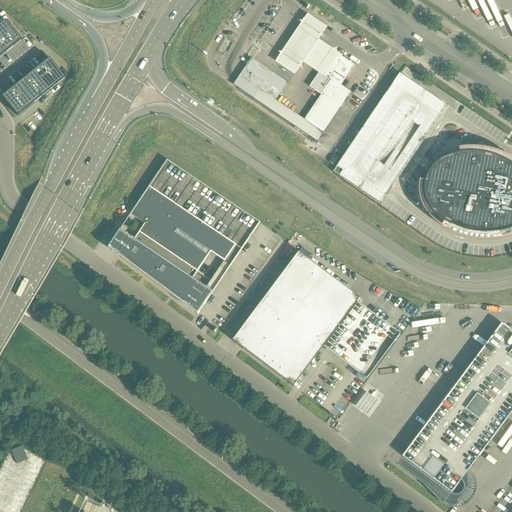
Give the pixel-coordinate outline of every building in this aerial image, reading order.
[(326,29),(307,17),(288,44),(274,64),(294,78),(303,65),(317,75),(333,52),(318,41),(326,29)] [(4,18),(0,22),(0,29),(12,45),(20,38),(4,18)] [(12,45),(0,29),(0,45),(4,51),(12,45)] [(345,100),(349,94),(350,92),(343,88),(340,86),(354,65),(339,56),(337,54),(333,52),(319,72),(317,75),(309,87),(321,95),(322,96),(333,103),(340,108),(340,107),(344,102),(345,100)] [(48,57),(40,63),(56,83),(64,77),(48,57)] [(253,60),(249,57),(248,58),(251,60),(248,65),(236,82),(234,85),(231,83),(237,88),(238,91),(254,102),(313,143),(317,142),(318,141),(319,139),(323,133),(307,122),(305,121),(304,120),(301,118),(289,110),(281,105),(279,103),(275,101),(281,93),(281,92),(283,89),(287,83),(253,60)] [(56,83),(40,63),(32,70),(48,89),(56,83)] [(48,89),(32,70),(24,76),(40,96),(48,89)] [(24,76),(16,82),(32,102),(40,96),(24,76)] [(380,207),(447,108),(399,76),(336,169),(332,174),(380,207)] [(8,89),(24,108),(32,102),(16,82),(8,89)] [(16,115),(24,108),(8,89),(0,95),(16,115)] [(305,121),(323,133),(340,108),(322,96),(305,121)] [(435,164),(433,166),(432,168),(430,170),(429,172),(428,174),(427,176),(426,177),(425,179),(425,181),(424,183),(424,186),(424,188),(424,190),(424,193),(424,195),(425,198),(425,200),(426,202),(427,204),(428,207),(430,209),(431,211),(432,212),(434,214),(436,216),(438,218),(440,219),(441,220),(444,222),(447,224),(450,226),(453,227),(456,229),(459,230),(463,231),(465,232),(469,233),(472,233),(476,234),(479,234),(483,234),(486,234),(490,234),(493,234),(497,233),(500,233),(504,232),(507,231),(509,230),(511,229),(511,165),(510,164),(508,163),(504,161),(501,159),(497,157),(493,156),(490,155),(487,154),(483,154),(479,153),(475,153),(472,153),(468,153),(465,153),(462,153),(458,154),(455,155),(450,156),(448,157),(445,158),(443,159),(441,160),(439,161),(437,162),(435,164)] [(138,203),(107,248),(197,315),(259,223),(167,160),(138,203)] [(298,253),(233,341),(232,340),(232,341),(294,387),(360,298),(298,252),(298,253)] [(511,331),(501,324),(467,369),(484,382),(507,399),(511,402),(511,331)] [(450,393),(447,397),(463,409),(487,427),(496,433),(511,411),(511,402),(507,399),(484,382),(467,369),(456,385),(455,384),(449,392),(450,393)] [(447,397),(416,438),(433,450),(465,474),(467,472),(496,433),(487,427),(463,409),(447,397)] [(433,450),(416,438),(400,460),(396,464),(433,492),(450,504),(451,505),(452,505),(453,505),(454,505),(455,504),(455,503),(456,502),(457,501),(457,500),(456,499),(456,498),(455,497),(451,494),(465,474),(433,450)] [(22,446),(11,450),(17,464),(28,460),(22,446)]
